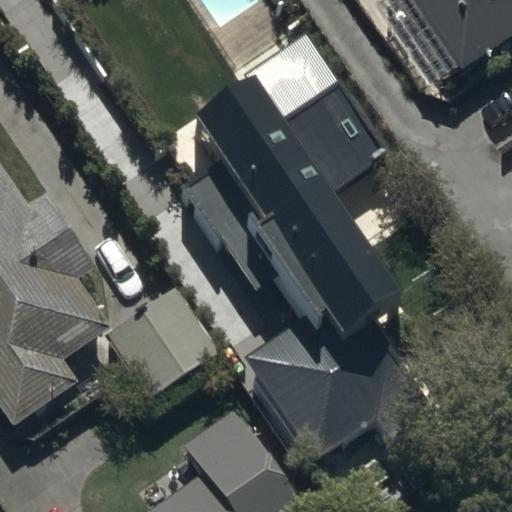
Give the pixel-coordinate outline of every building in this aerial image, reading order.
[(511,0),(417,0),(421,6),(398,22),(448,96),(490,71),(511,56),(511,0)] [(382,155),(304,43),(198,116),(228,159),(184,189),(258,295),(270,287),(293,320),(239,358),(313,465),(421,390),(372,319),(398,301),(325,195),(382,155)] [(31,223),(0,178),(0,415),(18,441),(80,399),(66,378),(111,347),(77,299),(98,285),(47,212),(31,223)] [(176,305),(110,353),(151,409),(217,362),(176,305)] [(291,511),(233,426),(182,461),(201,490),(168,511),(291,511)]
